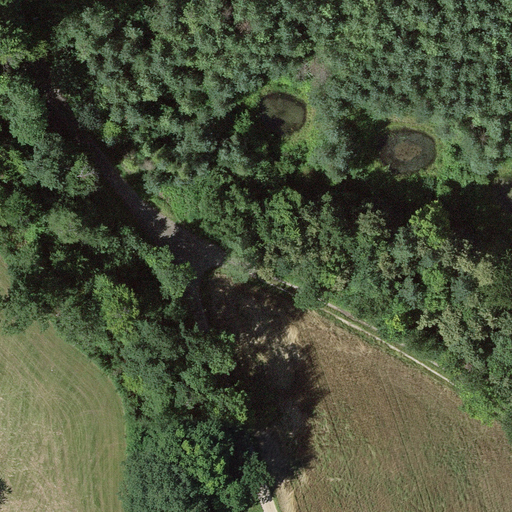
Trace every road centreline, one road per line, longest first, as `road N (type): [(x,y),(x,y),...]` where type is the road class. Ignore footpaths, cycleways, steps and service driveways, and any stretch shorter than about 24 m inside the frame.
road 1 (track): [(15,0),(185,283),(272,511)]
road 2 (track): [(150,230),(404,349),(511,421)]
